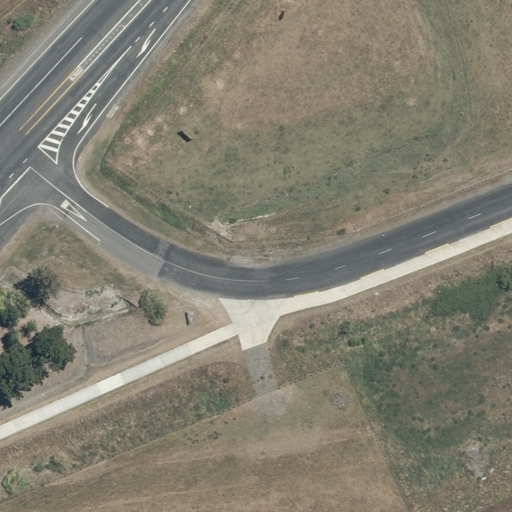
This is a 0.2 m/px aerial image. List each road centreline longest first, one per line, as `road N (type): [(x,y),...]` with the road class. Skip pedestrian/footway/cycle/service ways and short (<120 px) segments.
road 1 (unclassified): [(62,192),(158,258),(208,277),(256,281),(345,266),(511,202)]
road 2 (trunk): [(181,0),(73,139),(62,192)]
road 3 (trunk): [(163,0),(18,158)]
road 4 (trunk): [(0,139),(121,0)]
road 5 (trunk): [(0,114),(113,0)]
